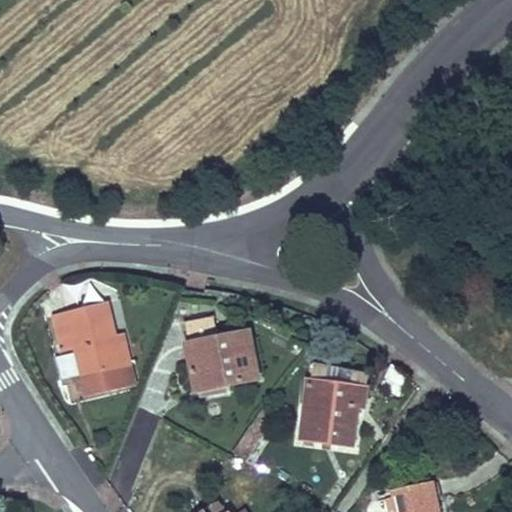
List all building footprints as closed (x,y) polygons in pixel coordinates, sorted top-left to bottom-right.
[(110,301),(51,316),(60,353),(74,349),(86,397),(131,386),(118,335),(110,301)] [(188,341),(184,342),(194,394),(200,393),(201,398),(229,393),(228,387),(264,380),(253,328),(219,335),(215,316),(184,322),(188,341)] [(137,384),(125,333),(118,335),(131,386),(137,384)] [(356,449),(361,409),(368,410),(371,386),(368,386),(370,373),(315,363),(312,379),(307,378),(299,442),(323,445),(323,449),(332,450),(332,446),(356,449)] [(388,399),(397,405),(393,414),(401,419),(418,388),(400,376),(388,399)] [(263,411),(233,453),(247,462),(260,443),(259,442),(275,420),(263,411)] [(442,511),(437,482),(392,491),(396,511),(442,511)] [(227,511),(219,500),(202,511),(227,511)]
